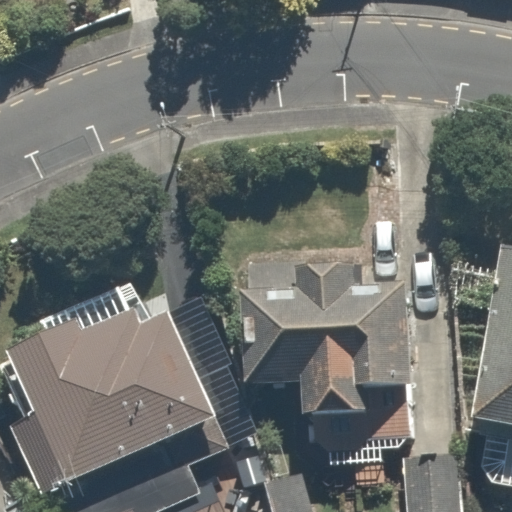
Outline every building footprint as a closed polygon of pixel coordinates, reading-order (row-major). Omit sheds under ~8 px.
[(0,0),(0,16),(5,30),(94,0),(0,0)] [(311,267),(259,269),(265,412),(318,410),(321,484),(396,480),(395,451),(425,450),(423,411),(440,411),(435,297),(374,300),(373,271),(311,273),(311,267)] [(220,511),(205,474),(257,453),(210,335),(175,349),(162,316),(9,376),(63,511),(220,511)] [(511,337),(499,449),(511,450),(511,337)] [(468,511),(463,460),(409,465),(413,511),(468,511)] [(0,511),(12,511),(0,491),(0,511)]
